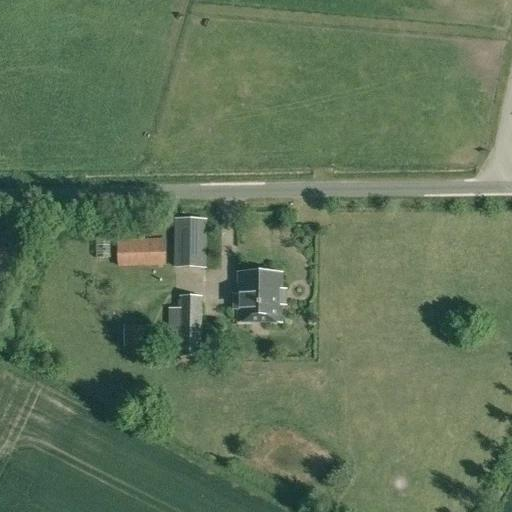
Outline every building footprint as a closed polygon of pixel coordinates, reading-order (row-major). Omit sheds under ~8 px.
[(205,268),(205,221),(177,220),(176,267),(205,268)] [(166,266),(166,239),(117,240),(118,268),(166,266)] [(281,275),(240,275),(239,323),(280,323),(281,275)] [(202,298),(180,297),(179,310),(169,309),(168,357),(201,358),(202,298)] [(130,347),(153,347),(153,329),(130,329),(130,347)]
